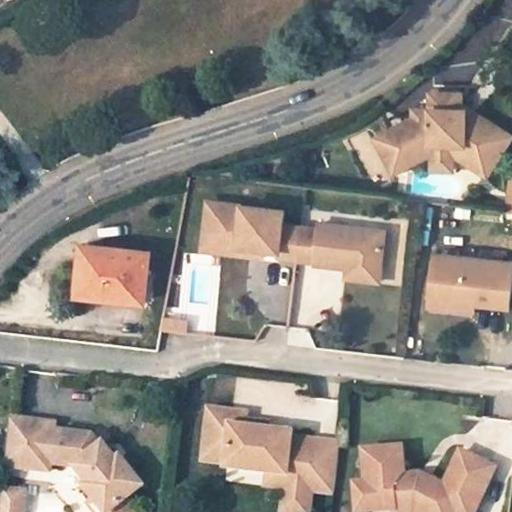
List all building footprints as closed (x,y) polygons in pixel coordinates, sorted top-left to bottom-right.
[(437,105),(427,105),(427,114),(412,114),(412,120),(386,133),(400,160),(431,144),(453,145),(491,169),(511,135),(462,104),(463,91),(438,90),(437,105)] [(438,90),(428,90),(427,105),(437,105),(438,90)] [(453,155),(486,176),(491,169),(453,145),(431,144),(400,160),(386,133),(375,139),(393,174),(431,154),(431,173),(454,173),(453,155)] [(218,236),(223,202),(213,200),(206,252),(256,260),(258,251),(243,249),(244,240),(218,236)] [(245,205),(223,202),(218,236),(244,240),(243,249),(258,251),(283,256),(301,258),(305,225),(288,222),(289,213),(245,205)] [(322,227),(305,225),(301,258),(318,261),(317,263),(351,268),(352,263),(383,267),(388,231),(323,222),(322,227)] [(79,293),(145,301),(150,251),(83,244),(79,293)] [(433,293),(476,298),(475,303),(510,307),(511,289),(511,262),(437,253),(433,293)] [(383,267),(352,263),(351,268),(350,273),(382,277),(383,267)] [(476,298),(433,293),(431,305),(474,311),(475,303),(476,298)] [(295,430),(248,425),(249,411),(207,407),(202,457),(216,458),(215,466),(270,472),(268,489),(284,491),(311,494),(336,496),(342,442),(295,437),(295,430)] [(88,452),(79,441),(32,432),(32,425),(7,423),(2,471),(21,473),(23,456),(50,459),(49,471),(74,474),(87,490),(83,493),(97,511),(124,511),(118,503),(114,498),(127,488),(107,464),(103,467),(95,456),(90,450),(88,452)] [(359,483),(360,509),(396,507),(396,511),(400,511),(439,511),(443,506),(454,511),(474,511),(479,501),(476,499),(491,465),(462,451),(446,485),(423,474),(407,475),(406,447),(368,449),(370,482),(359,483)] [(8,511),(11,491),(0,489),(0,511),(8,511)] [(21,511),(24,493),(11,491),(8,511),(21,511)] [(308,511),(311,494),(284,491),(281,510),(297,511),(308,511)] [(97,511),(83,493),(76,499),(84,511),(97,511)]
